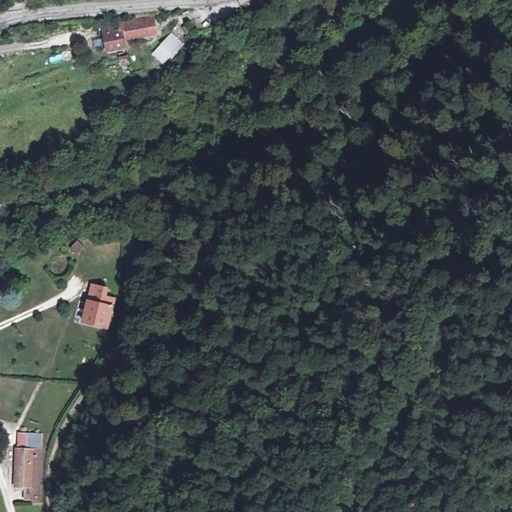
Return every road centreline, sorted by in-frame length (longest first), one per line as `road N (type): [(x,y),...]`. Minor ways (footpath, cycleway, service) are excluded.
road 1 (track): [(47,511),(60,432),(120,335),(141,191),(228,141)]
road 2 (tertiary): [(198,0),(0,23)]
